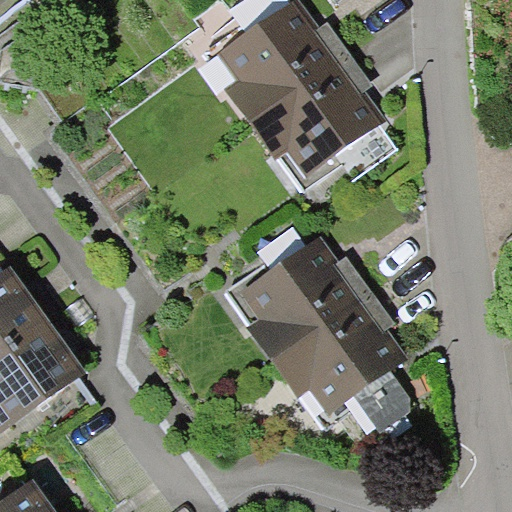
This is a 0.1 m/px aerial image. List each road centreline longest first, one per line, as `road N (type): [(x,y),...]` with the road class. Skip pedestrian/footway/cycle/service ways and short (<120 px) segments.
road 1 (residential): [(0,123),(121,285),(115,381),(199,505),(254,481),(304,482),(393,511)]
road 2 (residential): [(507,511),(455,216),(434,0)]
